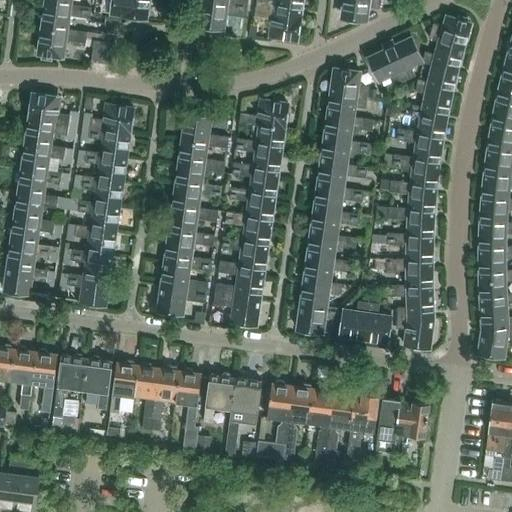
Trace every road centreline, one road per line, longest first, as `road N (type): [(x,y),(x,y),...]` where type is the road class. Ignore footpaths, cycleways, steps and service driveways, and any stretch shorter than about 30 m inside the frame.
road 1 (residential): [(458,372),(0,311)]
road 2 (residential): [(0,78),(237,81),(315,59),(435,0)]
road 3 (residential): [(458,372),(461,173),(500,0)]
